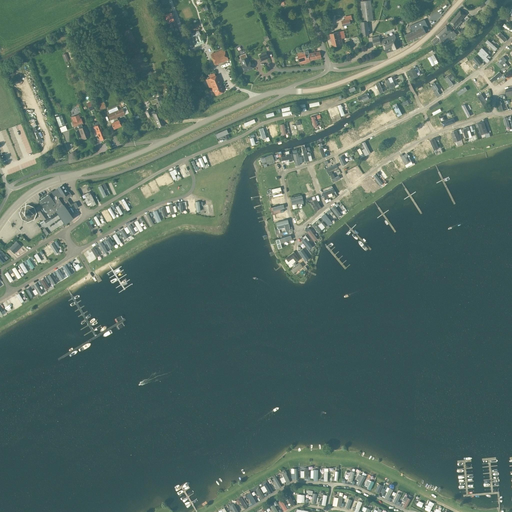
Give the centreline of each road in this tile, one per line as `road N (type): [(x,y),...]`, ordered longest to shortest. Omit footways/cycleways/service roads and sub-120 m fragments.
road 1 (tertiary): [(61,176),(285,91)]
road 2 (track): [(0,328),(148,237),(193,224)]
road 3 (unclassified): [(185,160),(267,122),(344,100)]
